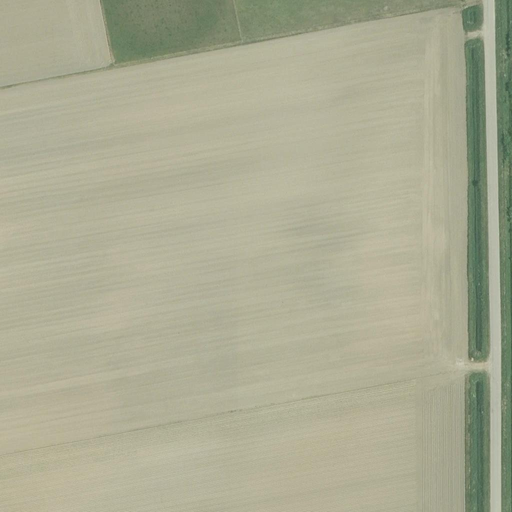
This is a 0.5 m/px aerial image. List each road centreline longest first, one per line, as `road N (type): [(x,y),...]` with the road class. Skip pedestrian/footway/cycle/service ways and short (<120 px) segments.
road 1 (unclassified): [(494,511),(488,0)]
road 2 (track): [(488,2),(0,90)]
